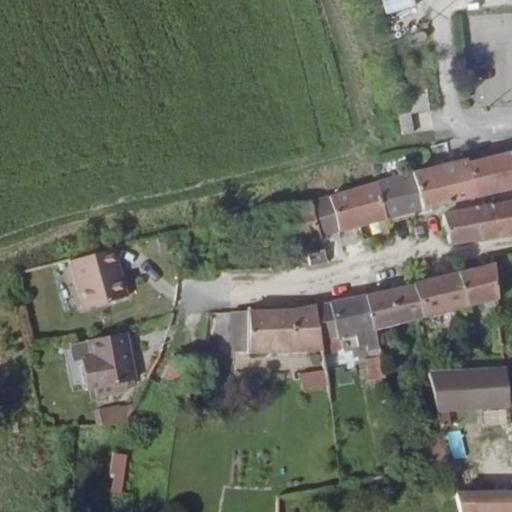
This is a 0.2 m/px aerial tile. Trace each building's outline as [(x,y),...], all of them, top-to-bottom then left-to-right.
[(402,132),(431,131),(429,83),(408,84),(409,116),(402,116),(402,132)] [(511,104),(511,83),(470,84),(470,105),(511,104)] [(511,153),(479,162),(488,194),(511,188),(511,153)] [(479,162),(452,169),(461,202),(488,194),(479,162)] [(452,169),(393,183),(392,183),(400,217),(461,202),(452,169)] [(400,217),(392,183),(350,193),(358,227),(394,218),(400,217)] [(358,227),(350,193),(329,198),(337,232),(358,227)] [(337,232),(329,198),(265,214),(273,250),(275,256),(291,253),(289,244),(337,232)] [(511,233),(511,204),(452,219),(457,247),(511,233)] [(195,245),(192,232),(178,236),(177,249),(195,245)] [(177,249),(178,236),(163,240),(166,252),(177,249)] [(136,299),(124,249),(76,261),(87,311),(136,299)] [(275,256),(273,250),(248,255),(252,272),(277,267),(275,256)] [(334,251),(319,254),(322,267),(337,264),(334,251)] [(501,313),(498,275),(461,282),(466,318),(501,313)] [(466,318),(461,282),(415,290),(420,326),(461,319),(466,318)] [(420,326),(415,290),(366,298),(372,333),(413,327),(420,326)] [(372,333),(366,298),(329,304),(334,341),(353,337),(356,354),(363,353),(365,362),(361,362),(365,385),(380,382),(372,333)] [(334,341),(329,304),(314,307),(318,343),(334,341)] [(318,343),(314,307),(228,319),(237,361),(319,354),(318,343)] [(353,337),(334,341),(335,356),(356,354),(353,337)] [(335,356),(334,341),(318,343),(319,354),(320,358),(335,356)] [(140,345),(98,350),(99,371),(89,371),(92,401),(102,400),(144,395),(140,345)] [(178,384),(187,364),(174,358),(165,378),(178,384)] [(508,376),(507,364),(468,368),(469,379),(508,376)] [(338,371),(337,371),(322,373),(322,375),(324,389),(324,394),(340,391),(338,371)] [(182,380),(186,406),(226,398),(220,372),(182,380)] [(324,389),(322,375),(294,377),(296,391),(324,389)] [(511,411),(508,376),(469,379),(427,383),(436,418),(467,415),(468,423),(480,425),(479,415),(511,411)] [(96,410),(99,426),(129,419),(125,403),(96,410)] [(511,425),(511,417),(511,411),(479,415),(480,425),(511,425)] [(441,440),(415,448),(419,468),(447,460),(441,440)] [(408,457),(394,460),(397,475),(411,470),(408,457)] [(342,481),(344,491),(357,487),(354,477),(342,481)] [(121,480),(104,480),(104,501),(120,501),(121,480)] [(511,511),(511,488),(453,488),(458,511),(511,511)]
